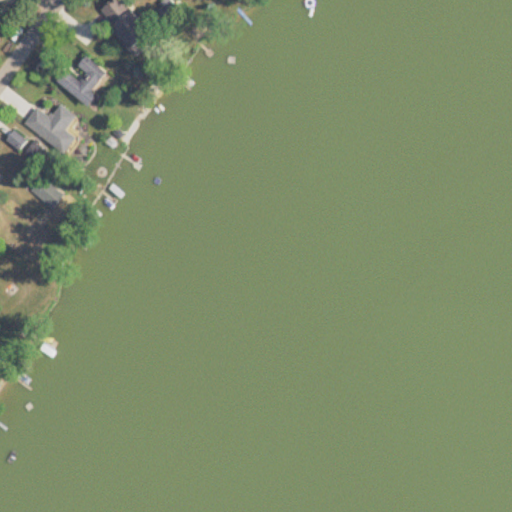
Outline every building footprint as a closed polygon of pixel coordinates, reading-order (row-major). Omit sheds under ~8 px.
[(115,0),(101,12),(138,56),(159,39),(127,0),(115,0)] [(60,82),(92,107),(101,95),(96,92),(110,73),(88,56),(80,67),(88,73),(82,81),(69,70),(60,82)] [(68,151),(78,136),(69,130),(79,115),(62,104),(54,117),(39,107),(28,124),(68,151)] [(32,189),(54,208),(65,195),(44,176),(32,189)] [(32,225),(9,212),(1,226),(23,239),(32,225)]
